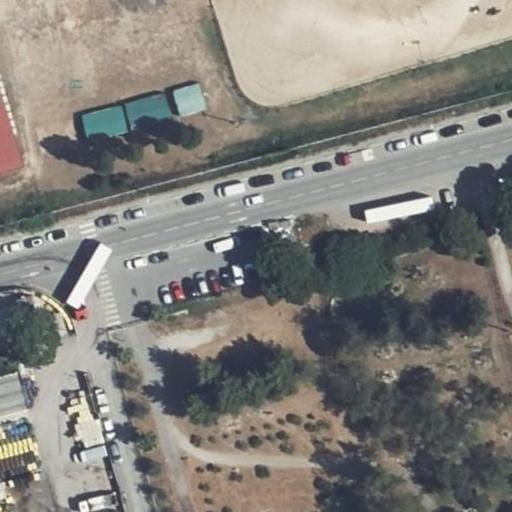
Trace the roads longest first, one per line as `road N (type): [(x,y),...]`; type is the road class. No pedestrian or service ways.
road 1 (unclassified): [(511,137),(0,274)]
road 2 (track): [(135,318),(188,511)]
